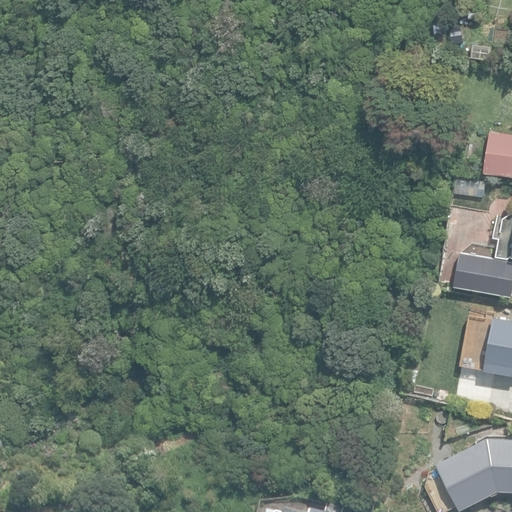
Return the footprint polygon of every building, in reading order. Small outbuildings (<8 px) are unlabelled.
[(485,171),(511,175),(511,132),(491,130),(485,171)] [(511,210),(505,215),(499,254),(511,256),(511,210)] [(456,283),(511,294),(511,259),(463,249),(456,283)] [(511,316),(496,313),(487,368),(511,372),(511,316)] [(439,460),(462,507),(501,488),(511,489),(511,436),(490,435),(439,460)]
